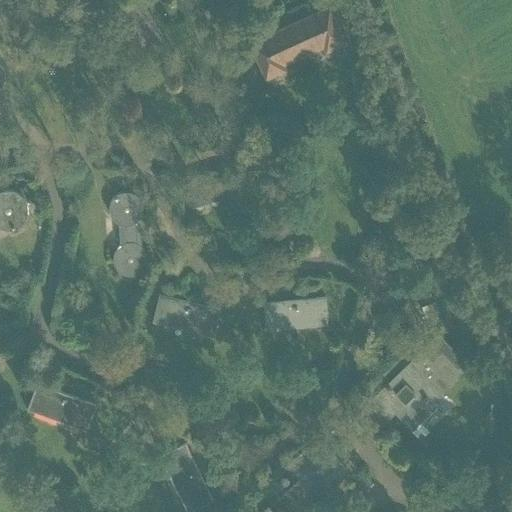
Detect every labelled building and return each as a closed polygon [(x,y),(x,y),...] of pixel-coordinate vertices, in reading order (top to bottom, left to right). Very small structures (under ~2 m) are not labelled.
[(303,57),(323,48),(325,54),(346,44),(329,6),(289,24),(303,57)] [(289,24),(248,42),(265,80),(286,71),(283,66),(303,57),(289,24)] [(243,164),(184,181),(192,208),(251,191),(243,164)] [(0,228),(3,229),(7,230),(11,229),(15,228),(18,226),(21,223),(24,220),(26,216),(26,212),(26,208),(26,204),(24,200),(22,197),(19,194),(15,192),(11,191),(7,191),(3,191),(0,192),(0,228)] [(140,233),(139,219),(140,217),(141,214),(142,211),(142,207),(141,204),(140,201),(138,198),(135,195),(132,194),(129,192),(125,192),(122,192),(119,193),(115,195),(113,197),(111,200),(109,203),(109,207),(109,210),(109,214),(111,217),(113,220),(115,222),(118,224),(119,234),(140,233)] [(119,234),(120,245),(117,247),(115,250),(113,253),(113,257),(113,260),(113,264),(115,267),(117,270),(119,272),(122,274),(126,275),(129,275),(133,275),(136,274),(139,272),(142,270),(144,267),(145,264),(146,261),(146,257),(145,254),(144,250),(142,248),(141,247),(140,233),(119,234)] [(420,268),(435,301),(452,294),(437,261),(420,268)] [(158,295),(152,322),(206,335),(213,337),(219,309),(158,295)] [(262,302),(265,330),(327,325),(324,297),(262,302)] [(434,405),(429,400),(463,367),(436,338),(366,405),(355,416),(366,428),(377,417),(383,423),(394,412),(410,429),(411,428),(434,405)] [(26,410),(85,431),(95,405),(36,383),(26,410)] [(343,466),(318,441),(312,446),(309,443),(286,465),(299,478),(284,492),(294,502),(296,500),(308,511),(333,487),(325,479),(330,475),(331,477),(343,466)] [(159,455),(187,511),(212,500),(184,443),(159,455)]
